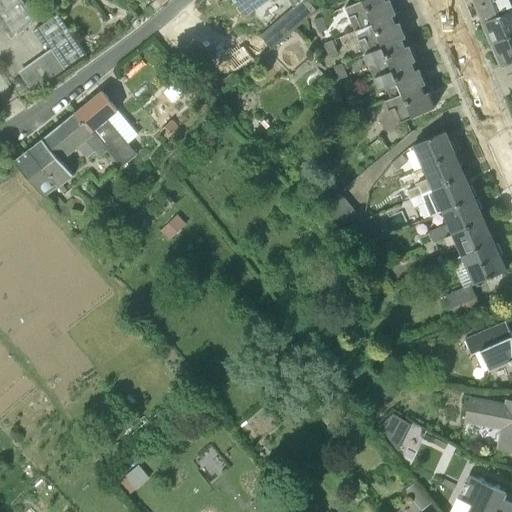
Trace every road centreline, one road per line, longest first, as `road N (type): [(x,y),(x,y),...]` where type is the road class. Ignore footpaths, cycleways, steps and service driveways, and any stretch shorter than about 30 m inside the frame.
road 1 (residential): [(0,136),(183,0)]
road 2 (residential): [(511,163),(443,0)]
